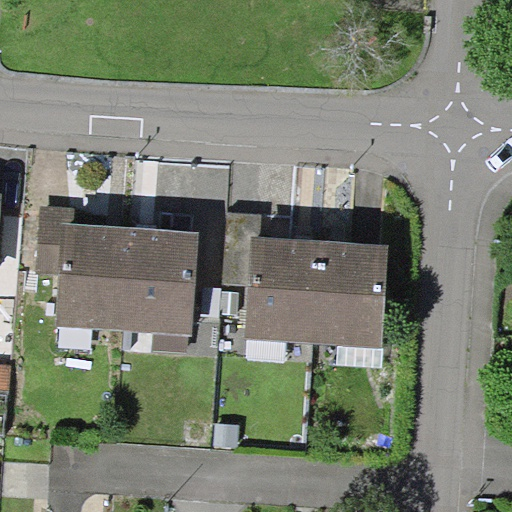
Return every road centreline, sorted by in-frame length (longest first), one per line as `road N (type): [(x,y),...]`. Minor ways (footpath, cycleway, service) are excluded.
road 1 (residential): [(0,96),(459,126)]
road 2 (residential): [(459,126),(438,511)]
road 3 (residential): [(468,0),(459,126)]
